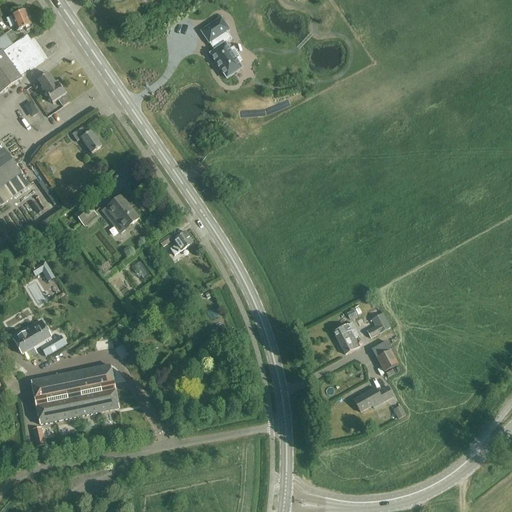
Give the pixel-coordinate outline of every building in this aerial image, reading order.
[(27,31),(33,29),(26,11),(7,19),(10,28),(15,26),(17,32),(26,28),(27,31)] [(221,19),(201,32),(209,44),(210,44),(215,52),(210,55),(227,79),(242,69),(238,63),(242,61),(233,48),(229,51),(225,45),(232,40),(227,33),(229,31),(221,19)] [(26,37),(19,42),(12,31),(0,39),(0,94),(22,79),(19,76),(29,69),(30,71),(44,62),(26,37)] [(59,84),(56,86),(49,76),(39,82),(46,93),(54,105),(59,101),(64,108),(71,102),(59,84)] [(45,113),(38,117),(44,127),(51,123),(45,113)] [(92,133),(88,136),(83,128),(73,135),(78,142),(82,140),(92,155),(102,148),(92,133)] [(0,152),(0,190),(22,175),(4,150),(0,152)] [(91,193),(96,199),(102,194),(97,187),(91,193)] [(103,213),(121,235),(140,220),(122,198),(103,213)] [(76,216),(82,224),(95,214),(89,206),(76,216)] [(30,237),(32,238),(43,229),(42,228),(64,212),(61,207),(19,238),(22,243),(30,237)] [(170,250),(174,257),(193,244),(185,233),(174,241),(177,246),(170,250)] [(159,243),(163,248),(172,241),(169,236),(159,243)] [(45,262),(38,266),(48,283),(55,279),(45,262)] [(367,332),(371,340),(391,329),(383,314),(372,321),(375,327),(367,332)] [(30,333),(15,341),(23,356),(25,355),(28,360),(37,356),(35,352),(40,349),(45,358),(66,345),(61,337),(52,342),(51,339),(42,323),(29,331),(30,333)] [(344,355),(358,348),(354,340),(358,338),(351,324),(333,334),(344,355)] [(371,350),(383,373),(397,365),(384,342),(371,350)] [(32,384),(42,427),(120,410),(111,367),(32,384)] [(383,405),(393,399),(387,388),(377,393),(375,390),(354,401),(360,414),(382,403),(383,405)] [(393,411),(398,420),(406,416),(401,407),(393,411)] [(34,432),(37,448),(45,447),(42,430),(34,432)]
